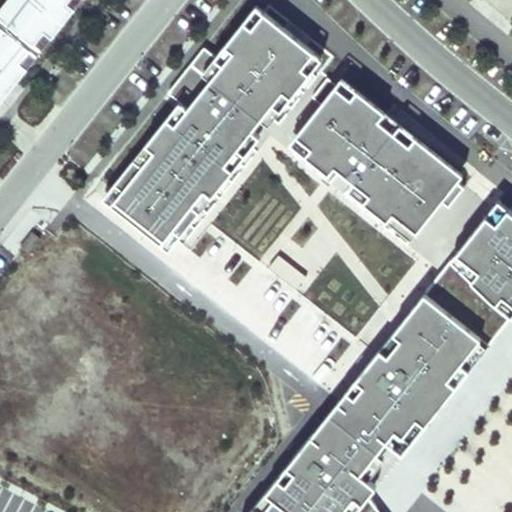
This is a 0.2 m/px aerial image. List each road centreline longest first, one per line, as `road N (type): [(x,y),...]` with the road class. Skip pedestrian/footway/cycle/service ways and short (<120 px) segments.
road 1 (residential): [(167,0),(0,208)]
road 2 (residential): [(511,119),(379,0)]
